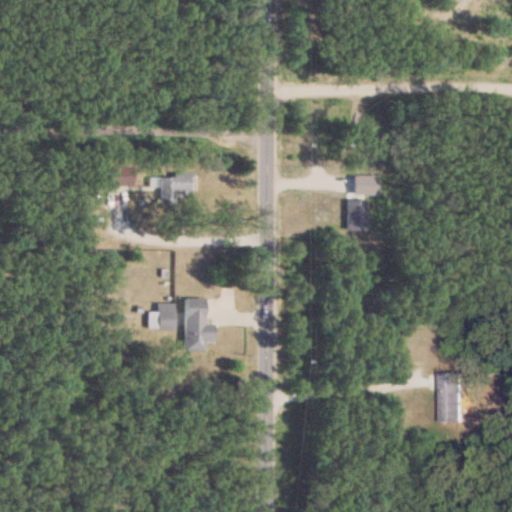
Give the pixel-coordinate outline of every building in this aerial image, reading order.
[(106,186),(131,186),(131,166),(106,166),(106,186)] [(173,204),(173,192),(189,191),(188,175),(156,175),(156,204),(173,204)] [(344,230),(364,230),(364,199),(344,199),(344,230)] [(211,323),(203,323),(203,298),(182,298),(182,350),(202,350),(202,343),(211,343),(211,323)] [(145,312),(145,329),(172,329),(172,303),(153,303),(153,312),(145,312)] [(467,371),(446,371),(446,421),(468,421),(467,371)]
